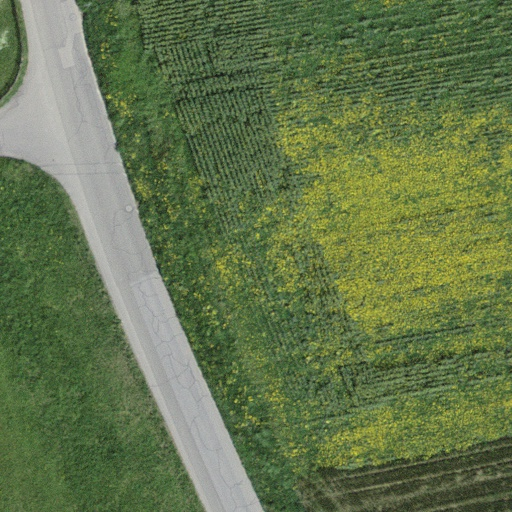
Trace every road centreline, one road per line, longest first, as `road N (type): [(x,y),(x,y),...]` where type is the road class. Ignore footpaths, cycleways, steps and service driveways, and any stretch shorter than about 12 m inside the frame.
road 1 (residential): [(231,511),(146,316),(76,123)]
road 2 (residential): [(76,123),(47,0)]
